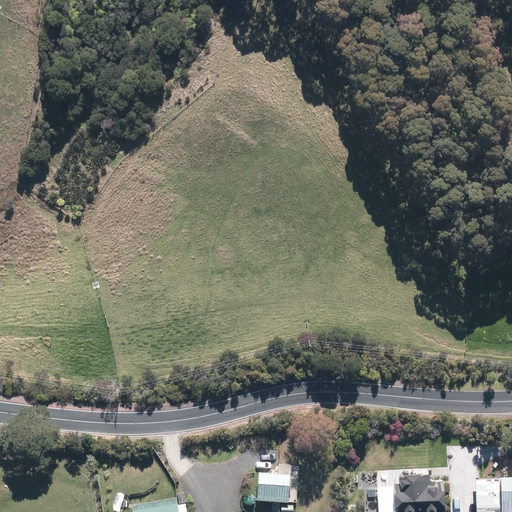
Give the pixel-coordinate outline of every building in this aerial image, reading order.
[(327,455),(318,455),(317,468),(327,468),(327,455)] [(253,494),(285,496),(286,474),(255,472),(253,494)] [(428,482),(427,474),(395,475),(395,483),(388,484),(389,511),(440,511),(439,481),(428,482)] [(511,511),(511,474),(495,474),(496,478),(472,479),(472,511),(511,511)] [(175,504),(174,497),(129,504),(130,511),(184,511),(183,503),(175,504)]
